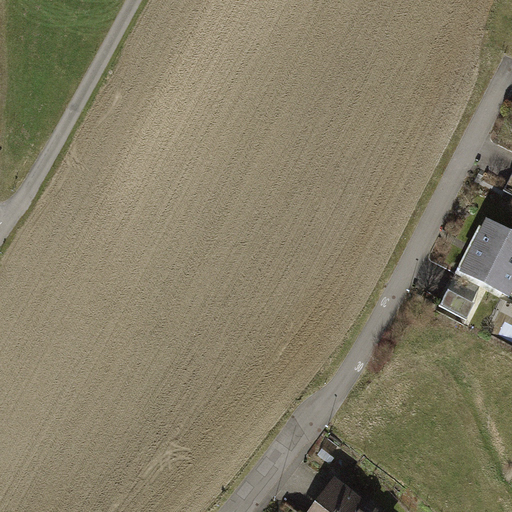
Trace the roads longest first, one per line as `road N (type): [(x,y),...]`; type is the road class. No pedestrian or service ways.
road 1 (residential): [(511,67),(401,291),(246,511)]
road 2 (track): [(0,225),(25,200),(133,0)]
